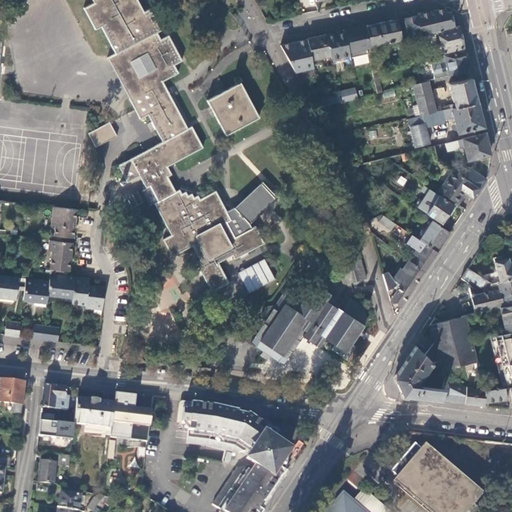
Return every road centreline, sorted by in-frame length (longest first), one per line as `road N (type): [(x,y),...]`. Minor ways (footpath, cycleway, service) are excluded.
road 1 (secondary): [(348,410),(481,209),(511,180)]
road 2 (tertiary): [(348,410),(101,377)]
road 3 (residential): [(267,39),(443,0)]
road 4 (primary): [(511,178),(476,13)]
road 5 (unclassified): [(101,377),(111,291),(97,236),(101,214)]
road 6 (tertiary): [(511,427),(348,410)]
road 7 (residential): [(16,511),(36,370)]
road 8 (secondary): [(279,511),(348,410)]
